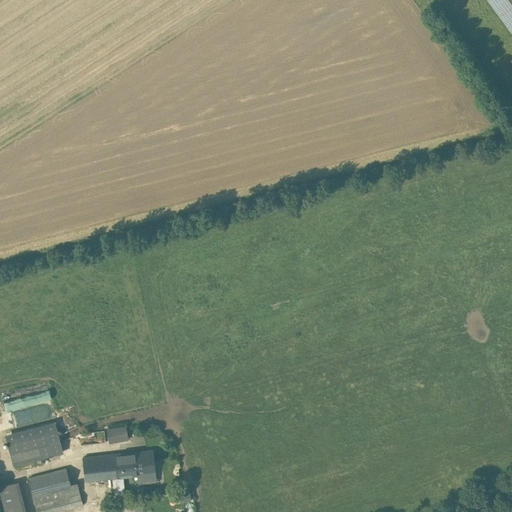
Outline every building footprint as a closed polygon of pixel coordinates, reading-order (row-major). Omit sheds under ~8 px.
[(511,0),(489,0),(511,31),(511,30),(511,0)] [(11,400),(50,395),(49,388),(10,394),(11,400)] [(47,404),(8,412),(12,428),(50,420),(47,404)] [(124,426),(107,430),(109,441),(126,438),(124,426)] [(56,428),(7,441),(14,465),(62,452),(56,428)] [(155,472),(152,450),(120,454),(123,476),(155,472)] [(120,453),(83,457),(86,481),(123,477),(123,476),(120,454),(120,453)] [(66,468),(28,478),(36,511),(53,511),(83,504),(77,484),(71,486),(66,468)] [(20,511),(12,482),(0,485),(0,489),(5,511),(20,511)] [(190,500),(190,489),(179,490),(179,501),(190,500)]
